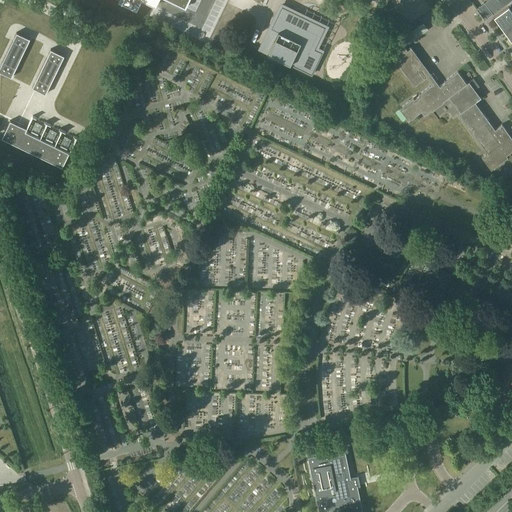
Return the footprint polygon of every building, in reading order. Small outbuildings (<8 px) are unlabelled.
[(122,0),(122,3),(121,3),(136,10),(140,3),(141,0),(142,0),(155,6),(157,0),(169,0),(185,7),(188,0),(122,0)] [(493,14),(503,6),(498,0),(497,0),(488,8),(492,14),(493,14)] [(478,7),(487,18),(492,14),(488,8),(484,3),(478,7)] [(264,41),(260,49),(311,74),(323,49),(321,52),(315,49),(325,27),(281,5),(271,27),(278,31),(271,45),(264,41)] [(502,27),(511,19),(511,11),(509,6),(494,17),(502,27)] [(23,15),(16,29),(39,40),(46,26),(23,15)] [(509,37),(511,35),(511,19),(502,27),(509,37)] [(0,71),(11,77),(30,38),(16,32),(0,65),(0,71)] [(391,41),(385,45),(388,48),(409,78),(414,85),(426,77),(431,84),(399,107),(408,120),(421,111),(423,114),(430,109),(431,110),(444,101),(443,100),(449,96),(460,112),(459,113),(483,146),(488,152),(481,157),(491,170),(508,157),(509,159),(511,161),(511,159),(511,155),(510,153),(511,151),(511,136),(502,123),(497,127),(491,120),(489,121),(476,103),(475,101),(480,98),(474,90),(477,87),(479,86),(474,78),(468,82),(468,81),(466,83),(457,71),(438,84),(428,70),(412,48),(410,46),(407,48),(407,49),(406,48),(400,39),(398,36),(397,36),(391,41)] [(64,55),(50,49),(32,87),(45,94),(64,55)] [(72,148),(78,135),(33,115),(27,127),(9,119),(1,137),(64,165),(72,148)] [(254,142),(290,158),(294,149),(258,133),(254,142)] [(293,159),(326,173),(329,165),(296,151),(293,159)] [(46,251),(34,255),(37,263),(49,259),(46,251)] [(282,288),(279,335),(289,336),(291,304),(295,305),(296,288),(282,288)] [(276,344),(259,344),(259,359),(276,359),(276,344)] [(507,367),(505,366),(496,384),(507,389),(509,385),(511,386),(511,363),(509,362),(507,367)] [(308,457),(307,457),(319,511),(325,511),(325,510),(351,505),(351,508),(352,511),(361,510),(362,510),(361,504),(361,503),(361,502),(357,485),(359,485),(359,484),(357,485),(357,484),(357,483),(355,477),(350,478),(346,457),(345,449),(344,449),(331,452),(330,452),(323,453),(315,455),(308,457)]
